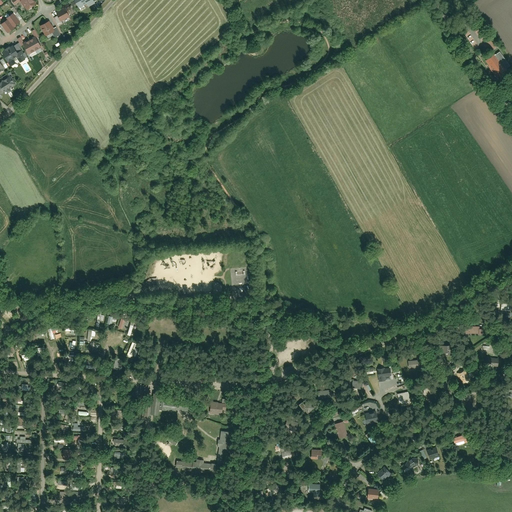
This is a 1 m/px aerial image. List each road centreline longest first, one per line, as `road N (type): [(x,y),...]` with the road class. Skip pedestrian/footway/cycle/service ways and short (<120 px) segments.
road 1 (residential): [(12,332),(69,300),(240,306),(266,323),(268,382)]
road 2 (residential): [(268,382),(413,328),(511,268)]
road 3 (residential): [(115,0),(10,112)]
road 4 (residential): [(131,378),(268,382)]
road 5 (residential): [(511,113),(434,0)]
